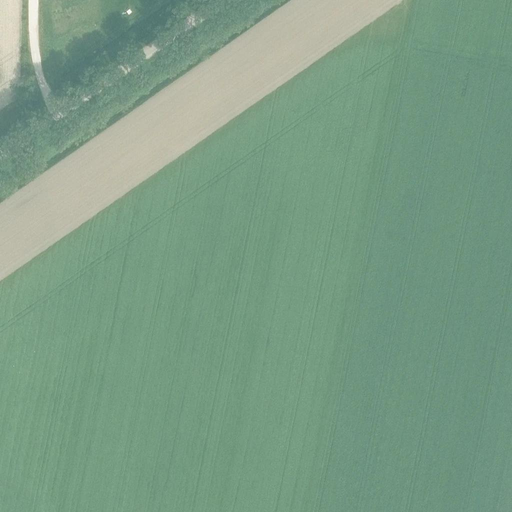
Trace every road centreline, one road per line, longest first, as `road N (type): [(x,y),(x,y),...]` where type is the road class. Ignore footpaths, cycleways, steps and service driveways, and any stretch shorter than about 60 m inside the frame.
road 1 (unclassified): [(0,155),(224,0)]
road 2 (track): [(60,113),(39,89),(31,0)]
